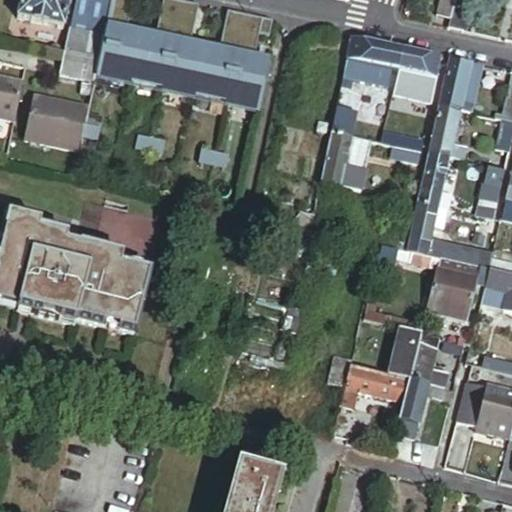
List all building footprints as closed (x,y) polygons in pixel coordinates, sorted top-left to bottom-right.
[(111,0),(20,0),(16,20),(61,31),(65,17),(106,25),(111,0)] [(129,82),(140,35),(124,31),(132,0),(111,0),(106,25),(103,42),(96,72),(96,74),(129,82)] [(161,89),(180,4),(172,2),(162,0),(155,38),(140,35),(129,82),(161,89)] [(442,0),(438,19),(451,22),(455,0),(442,0)] [(472,0),(455,0),(451,22),(448,32),(465,36),(472,0)] [(188,45),(198,8),(180,4),(161,89),(193,96),(204,49),(188,45)] [(224,103),(244,18),(227,14),(219,52),(204,49),(193,96),(224,103)] [(257,110),(267,63),(252,60),(258,36),(268,38),(271,24),(244,18),(224,103),(257,110)] [(66,35),(60,64),(96,72),(103,42),(66,35)] [(400,51),(351,41),(343,80),(387,90),(391,71),(395,72),(400,51)] [(440,60),(400,51),(395,72),(393,83),(420,89),(422,77),(436,81),(440,60)] [(478,68),(449,62),(439,109),(458,113),(461,102),(470,104),(478,68)] [(96,72),(60,64),(56,81),(93,88),(96,74),(96,72)] [(511,75),(509,75),(500,116),(495,115),(494,121),(497,122),(511,124),(511,75)] [(393,83),(390,97),(430,106),(436,81),(422,77),(420,89),(393,83)] [(0,125),(12,128),(22,87),(0,82),(0,125)] [(461,102),(458,113),(470,116),(472,105),(470,104),(461,102)] [(79,153),(87,116),(34,104),(25,147),(78,159),(79,153)] [(458,113),(439,109),(428,157),(447,162),(451,146),(458,113)] [(330,136),(349,141),(355,114),(336,110),(330,136)] [(507,155),(511,133),(511,124),(497,122),(491,151),(507,155)] [(0,141),(9,143),(12,128),(0,125),(0,141)] [(407,141),(381,135),(378,147),(400,151),(404,152),(407,141)] [(343,167),(349,141),(330,136),(319,184),(339,188),(343,167)] [(368,145),(349,141),(343,167),(362,171),(368,145)] [(420,144),(407,141),(404,152),(418,155),(420,144)] [(451,146),(447,162),(463,165),(467,150),(451,146)] [(404,152),(400,151),(398,162),(416,166),(418,155),(404,152)] [(447,162),(428,157),(417,205),(436,210),(440,193),(447,162)] [(75,169),(63,166),(61,178),(72,181),(75,169)] [(362,171),(343,167),(339,188),(357,192),(362,171)] [(495,205),(502,174),(486,170),(479,201),(495,205)] [(451,196),(440,193),(436,210),(447,212),(451,196)] [(511,204),(504,202),(499,223),(511,226),(511,204)] [(436,210),(417,205),(406,254),(487,272),(490,259),(491,255),(473,251),(472,255),(428,245),(432,229),(443,231),(447,212),(436,210)] [(65,238),(36,231),(37,228),(4,220),(0,233),(0,310),(17,314),(16,318),(75,331),(76,329),(134,342),(149,275),(121,270),(123,259),(81,249),(71,254),(61,252),(65,238)] [(487,272),(406,254),(396,251),(395,254),(378,250),(374,267),(390,271),(392,262),(429,271),(428,272),(434,273),(426,309),(466,318),(474,284),(484,286),(487,272)] [(511,277),(511,264),(490,259),(487,272),(511,277)] [(511,277),(487,272),(484,286),(483,290),(505,295),(501,312),(511,314),(511,277)] [(365,306),(361,321),(418,336),(420,327),(370,316),(372,307),(365,306)] [(419,339),(405,335),(395,381),(408,384),(419,339)] [(430,373),(437,343),(419,339),(408,384),(426,390),(430,373)] [(342,392),(348,370),(330,365),(324,387),(342,392)] [(395,381),(348,370),(342,392),(356,395),(402,407),(408,384),(395,381)] [(444,376),(430,373),(426,390),(439,394),(444,376)] [(408,384),(402,407),(394,439),(412,444),(423,398),(448,405),(450,397),(439,394),(426,390),(408,384)] [(464,388),(455,428),(474,432),(473,436),(507,444),(511,423),(511,395),(484,389),(484,392),(464,388)] [(342,392),(331,436),(354,441),(360,416),(351,414),(356,395),(342,392)] [(222,511),(271,511),(280,479),(235,467),(222,511)]
